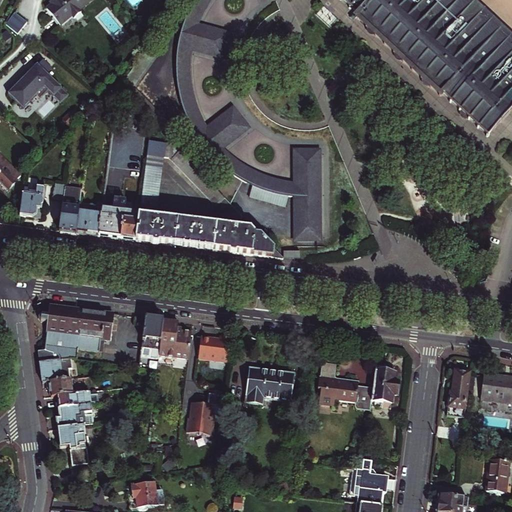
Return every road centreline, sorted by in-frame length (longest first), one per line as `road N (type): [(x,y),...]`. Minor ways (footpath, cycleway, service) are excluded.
road 1 (secondary): [(265,274),(0,243)]
road 2 (secondary): [(2,281),(259,314)]
road 3 (secondary): [(500,306),(265,274)]
road 4 (residential): [(409,511),(431,335)]
road 5 (secondary): [(259,314),(431,335)]
road 6 (residential): [(28,416),(2,281)]
